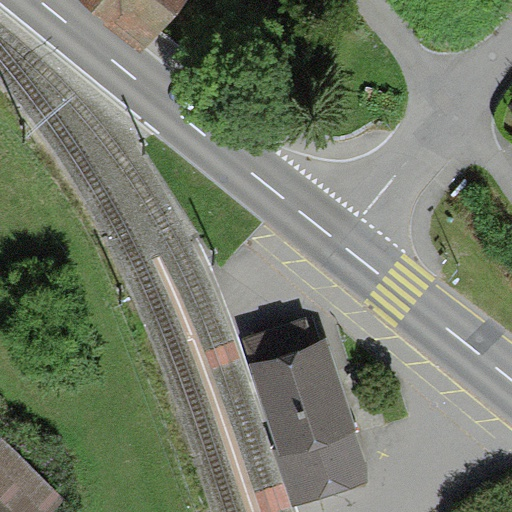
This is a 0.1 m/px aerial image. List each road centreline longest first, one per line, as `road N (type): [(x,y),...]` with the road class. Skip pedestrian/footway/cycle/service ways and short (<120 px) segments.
road 1 (primary): [(38,0),(339,240)]
road 2 (primary): [(339,240),(511,379)]
road 3 (residential): [(452,105),(339,240)]
road 4 (residential): [(452,105),(365,0)]
